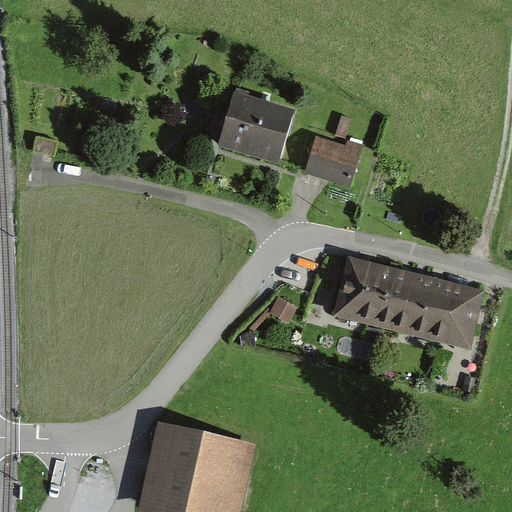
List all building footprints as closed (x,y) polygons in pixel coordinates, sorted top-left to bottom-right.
[(104,99),(102,109),(116,112),(118,102),(104,99)] [(239,100),(221,155),(280,173),(297,118),(239,100)] [(352,122),(342,119),(337,141),(346,143),(352,122)] [(318,135),(306,177),(352,190),(364,148),(346,143),(337,141),(318,135)] [(37,141),(33,155),(55,160),(58,146),(37,141)] [(388,335),(402,277),(349,264),(335,323),(388,335)] [(484,297),(402,277),(388,335),(469,355),(484,297)] [(280,299),(270,315),(288,326),(298,311),(280,299)] [(254,332),(241,338),(242,348),(256,351),(254,332)] [(241,511),(255,450),(159,428),(139,511),(241,511)]
